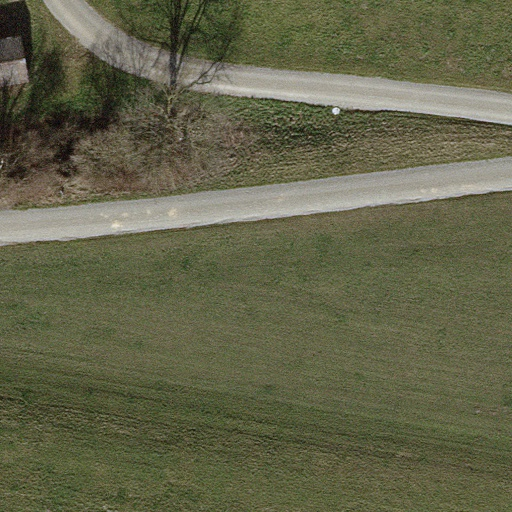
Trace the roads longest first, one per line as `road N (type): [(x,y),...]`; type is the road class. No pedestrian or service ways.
road 1 (track): [(0,238),(511,186)]
road 2 (track): [(66,0),(83,32),(182,81),(511,125)]
